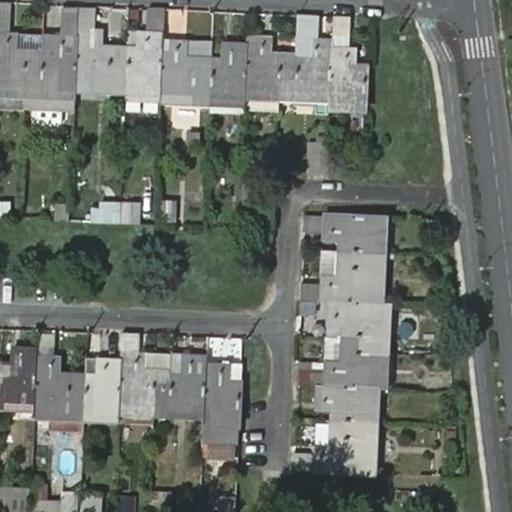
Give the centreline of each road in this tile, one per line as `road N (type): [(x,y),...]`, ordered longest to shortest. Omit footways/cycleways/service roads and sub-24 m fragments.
road 1 (secondary): [(511,312),(475,3)]
road 2 (residential): [(0,313),(288,327)]
road 3 (residential): [(475,3),(191,1)]
road 4 (residential): [(271,462),(288,327)]
